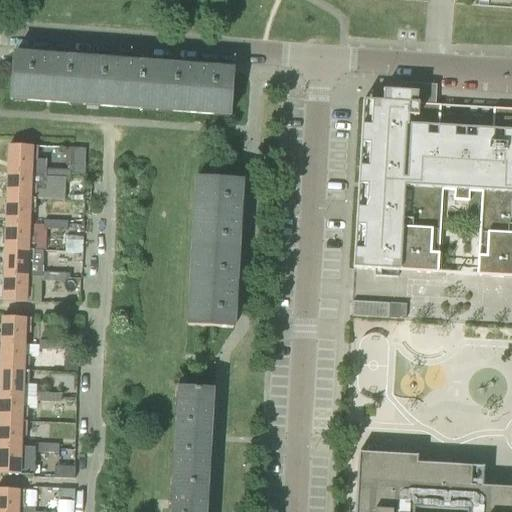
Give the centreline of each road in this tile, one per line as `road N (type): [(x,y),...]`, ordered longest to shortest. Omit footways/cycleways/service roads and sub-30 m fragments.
road 1 (residential): [(294,511),(320,58)]
road 2 (residential): [(320,58),(0,33)]
road 3 (residential): [(511,71),(320,58)]
